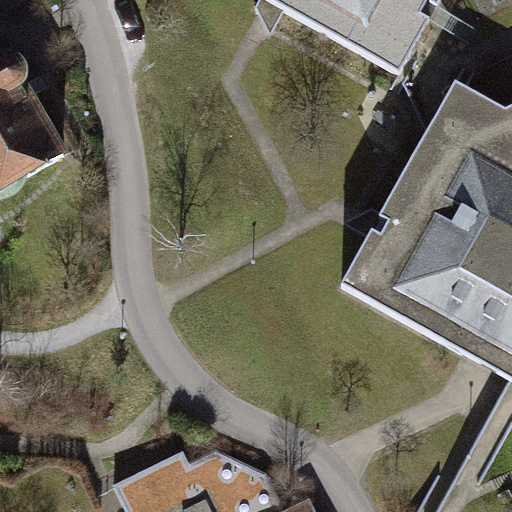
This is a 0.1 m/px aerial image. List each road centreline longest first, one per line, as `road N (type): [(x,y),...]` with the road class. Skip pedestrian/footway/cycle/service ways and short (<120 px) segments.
road 1 (track): [(84,0),(130,125),(143,312),(184,381),(321,462)]
road 2 (track): [(184,381),(120,447),(0,434)]
road 3 (track): [(0,344),(63,340),(143,312)]
